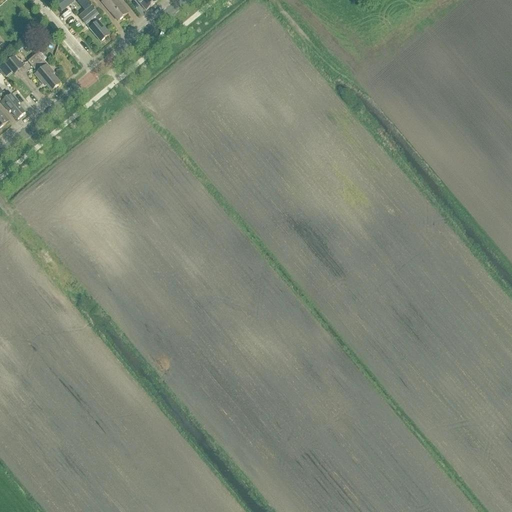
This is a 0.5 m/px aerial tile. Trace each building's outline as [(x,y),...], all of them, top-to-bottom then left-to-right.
[(62,12),(69,7),(63,0),(56,0),(54,2),(62,12)] [(82,9),(94,3),(92,0),(83,0),(79,3),(82,9)] [(128,15),(115,0),(106,0),(102,4),(118,23),(128,15)] [(152,7),(157,3),(153,0),(134,0),(146,13),(150,9),(151,10),(153,8),(152,7)] [(89,30),(100,43),(109,36),(98,22),(101,20),(92,8),(79,18),(86,26),(87,25),(90,29),(89,30)] [(44,84),(51,92),(60,85),(53,76),(54,75),(47,66),(37,55),(28,63),(37,74),(35,76),(42,85),(44,84)] [(4,64),(12,74),(22,66),(13,56),(4,64)] [(11,113),(18,121),(25,115),(18,106),(20,105),(11,95),(8,98),(0,88),(0,102),(10,114),(11,113)] [(0,132),(2,135),(11,127),(4,118),(5,117),(0,111),(0,132)]
